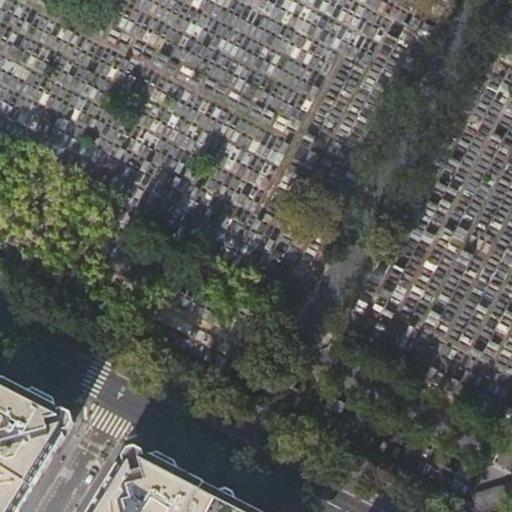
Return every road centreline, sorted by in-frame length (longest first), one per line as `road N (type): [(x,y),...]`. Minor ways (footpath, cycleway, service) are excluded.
road 1 (secondary): [(345,511),(122,394)]
road 2 (secondary): [(122,394),(0,328)]
road 3 (residential): [(50,511),(122,394)]
